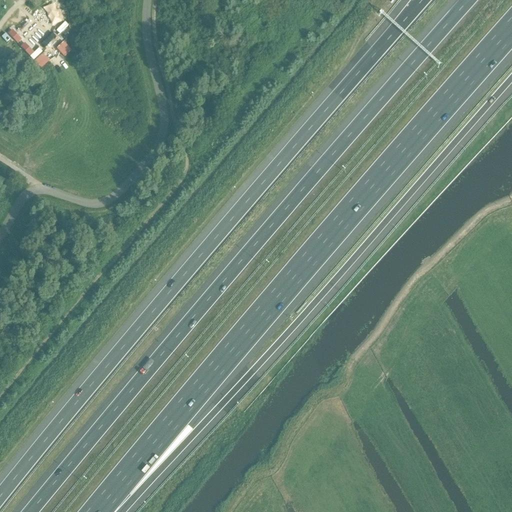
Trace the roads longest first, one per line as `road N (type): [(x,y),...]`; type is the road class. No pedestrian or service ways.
road 1 (motorway): [(468,0),(29,511)]
road 2 (motorway): [(422,0),(0,494)]
road 3 (motorway): [(102,504),(511,27)]
road 4 (motorway): [(102,504),(195,432),(511,81)]
road 5 (unknown): [(0,397),(181,180),(185,158),(154,41),(154,0)]
